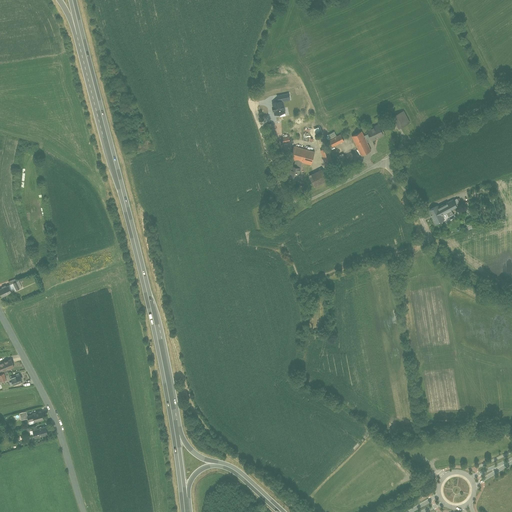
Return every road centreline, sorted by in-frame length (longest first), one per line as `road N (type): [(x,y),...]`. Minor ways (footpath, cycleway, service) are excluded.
road 1 (primary): [(169,398),(85,53)]
road 2 (residential): [(0,312),(52,413),(84,511)]
road 3 (unclassified): [(382,160),(511,81)]
